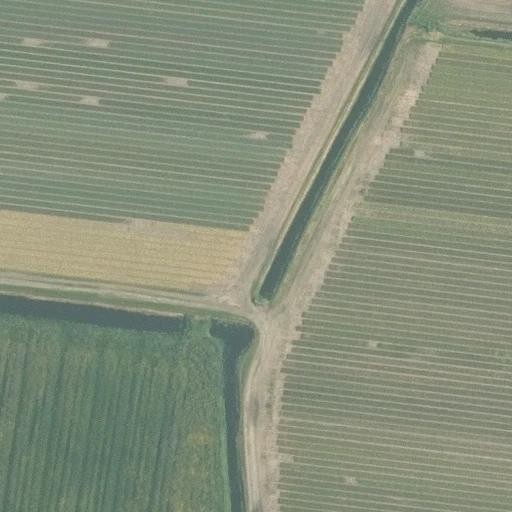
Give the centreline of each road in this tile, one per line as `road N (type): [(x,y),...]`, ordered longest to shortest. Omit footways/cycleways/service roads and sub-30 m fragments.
road 1 (track): [(253,511),(245,416),(252,362),(432,0)]
road 2 (track): [(0,277),(247,308),(268,320)]
